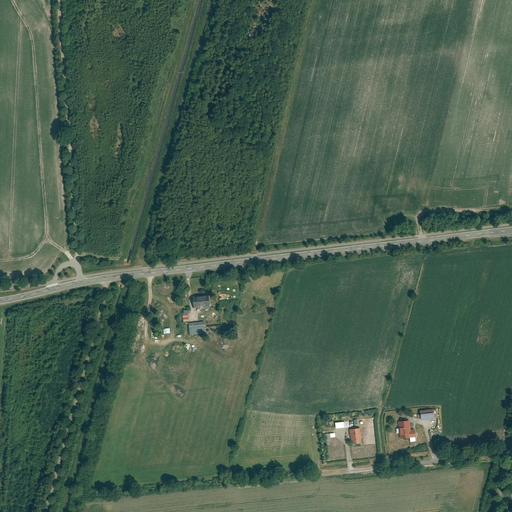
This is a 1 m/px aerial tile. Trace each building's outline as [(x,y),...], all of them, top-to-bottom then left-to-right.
[(208,294),(193,296),(194,310),(210,308),(208,294)] [(189,334),(205,333),(204,321),(188,322),(189,334)] [(437,409),(421,410),(422,419),(438,417),(437,409)] [(410,420),(399,421),(402,438),(412,437),(411,429),(410,420)] [(361,427),(351,429),(353,443),(363,442),(361,427)]
